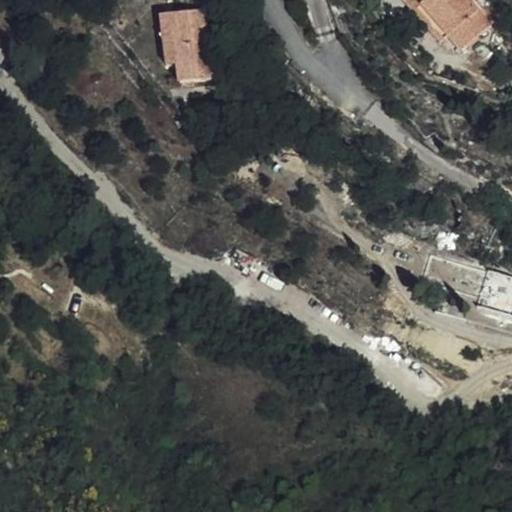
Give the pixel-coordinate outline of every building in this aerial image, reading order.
[(425,0),(406,0),(406,1),(429,25),(443,12),(432,1),(429,3),(425,0)] [(443,12),(429,25),(445,43),(454,37),(465,48),(496,19),(475,0),(425,0),(429,3),(432,1),(443,12)] [(217,84),(215,65),(213,42),(209,14),(180,18),(182,31),(177,31),(179,51),(171,52),(173,72),(182,71),(184,87),(217,84)] [(167,20),(171,52),(179,51),(177,31),(182,31),(180,18),(167,20)] [(220,41),(213,42),(215,65),(223,65),(220,41)] [(447,250),(442,269),(483,283),(489,263),(447,250)] [(478,298),(511,309),(511,270),(489,263),(483,283),(478,298)]
